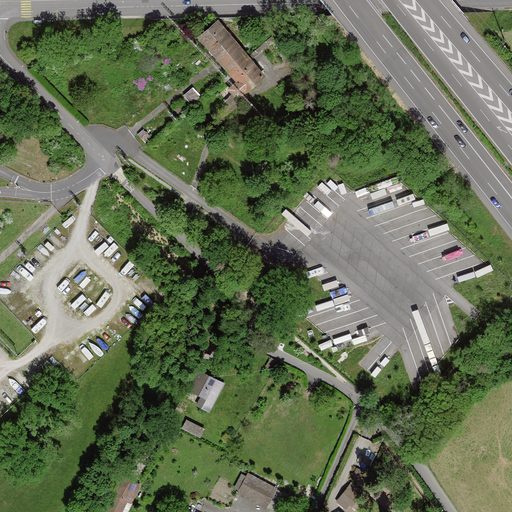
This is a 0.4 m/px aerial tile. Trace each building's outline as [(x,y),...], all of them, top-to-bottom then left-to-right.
[(265,76),(219,21),(200,38),(207,46),(238,82),(229,89),(228,88),(218,96),(228,108),(253,87),(265,76)] [(286,37),(268,43),(274,63),(292,58),(286,37)] [(201,97),(193,88),(184,96),(192,105),(201,97)] [(185,109),(181,105),(176,109),(180,114),(185,109)] [(152,138),(144,130),(138,135),(146,143),(152,138)] [(205,328),(196,345),(209,351),(212,344),(218,347),(223,337),(205,328)] [(279,362),(271,357),(267,364),(275,369),(279,362)] [(197,368),(192,365),(182,383),(202,395),(197,403),(209,410),(224,383),(197,368)] [(293,399),(281,392),(250,441),(262,448),(293,399)] [(277,488),(249,473),(247,476),(243,474),(236,488),(240,490),(238,493),(266,508),(277,488)] [(140,484),(124,475),(105,511),(120,511),(127,499),(132,501),(138,488),(140,484)] [(343,493),(337,501),(347,508),(353,501),(343,493)]
